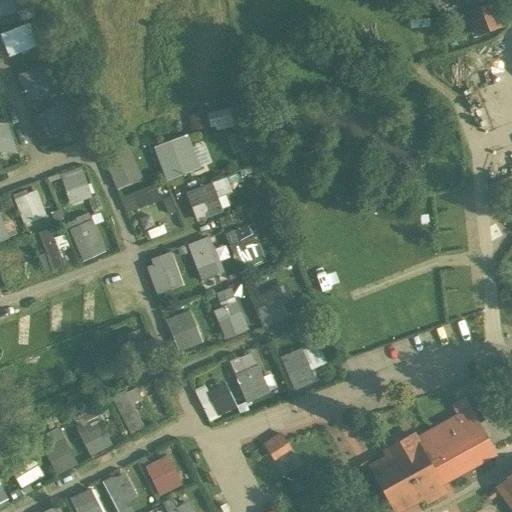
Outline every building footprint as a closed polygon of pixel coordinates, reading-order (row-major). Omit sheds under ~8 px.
[(0,0),(0,16),(36,5),(34,0),(0,0)] [(490,4),(469,12),(477,34),(498,26),(490,4)] [(42,17),(33,20),(41,40),(50,37),(42,17)] [(2,31),(10,55),(41,44),(32,20),(2,31)] [(48,90),(44,77),(38,78),(36,71),(22,75),(28,95),(48,90)] [(73,100),(34,111),(39,129),(78,118),(73,100)] [(213,127),(241,123),(238,105),(211,108),(213,127)] [(0,118),(0,146),(1,146),(2,156),(17,155),(15,118),(0,118)] [(192,133),(157,142),(166,177),(202,168),(192,133)] [(130,141),(104,152),(119,186),(145,175),(130,141)] [(56,178),(62,210),(87,205),(81,174),(56,178)] [(227,174),(188,191),(200,220),(227,209),(221,194),(234,189),(227,174)] [(16,192),(25,222),(49,214),(40,185),(16,192)] [(129,211),(163,197),(159,185),(124,199),(129,211)] [(0,240),(12,236),(0,204),(0,240)] [(69,219),(83,258),(107,250),(93,210),(69,219)] [(138,220),(145,240),(163,235),(156,214),(138,220)] [(256,219),(227,231),(243,271),(272,260),(256,219)] [(52,226),(39,231),(54,267),(67,261),(52,226)] [(192,239),(204,290),(227,284),(215,234),(192,239)] [(22,246),(0,254),(0,258),(11,287),(34,279),(22,246)] [(175,251),(148,258),(158,291),(184,283),(175,251)] [(292,313),(286,299),(296,295),(290,280),(262,291),(257,279),(248,283),(265,324),(292,313)] [(210,295),(228,337),(252,326),(234,284),(210,295)] [(182,350),(206,340),(193,306),(168,316),(182,350)] [(321,339),(283,354),(297,388),(319,379),(314,366),(329,360),(321,339)] [(250,400),(274,389),(254,349),(231,360),(250,400)] [(211,387),(209,382),(196,388),(212,419),(241,405),(228,379),(211,387)] [(148,424),(137,401),(145,397),(138,383),(114,394),(132,432),(148,424)] [(469,410),(415,440),(412,435),(384,450),(388,457),(371,467),(380,483),(371,488),(374,493),(378,500),(386,495),(395,511),(423,496),(441,486),(440,485),(485,459),(494,455),(469,410)] [(94,453),(115,442),(101,417),(80,428),(94,453)] [(40,434),(57,472),(80,462),(62,423),(40,434)] [(288,444),(277,428),(259,439),(270,456),(288,444)] [(24,488),(47,476),(28,438),(5,450),(24,488)] [(147,463),(161,493),(186,482),(171,451),(147,463)] [(138,511),(132,499),(141,494),(127,468),(104,480),(121,511),(138,511)] [(0,471),(0,504),(11,501),(0,471)] [(511,476),(498,487),(511,505),(511,476)] [(81,511),(105,511),(97,486),(75,493),(81,511)] [(444,492),(441,486),(423,496),(426,502),(444,492)] [(199,511),(193,497),(179,503),(176,496),(167,500),(173,511),(199,511)] [(65,511),(59,502),(41,511),(65,511)]
